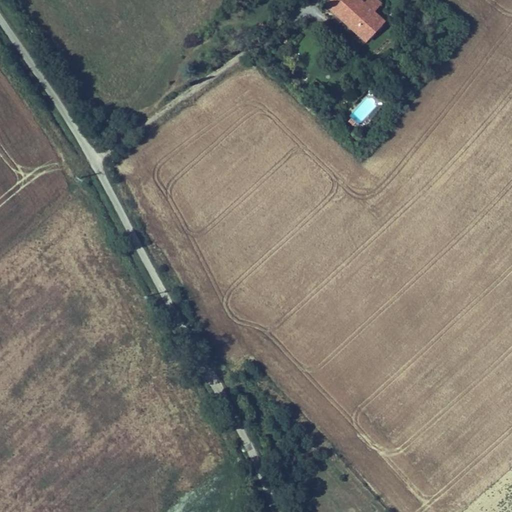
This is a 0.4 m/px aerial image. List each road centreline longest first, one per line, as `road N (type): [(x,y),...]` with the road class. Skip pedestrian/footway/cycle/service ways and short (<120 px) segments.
road 1 (tertiary): [(274,511),(239,430),(92,162),(0,21)]
road 2 (unknown): [(316,11),(169,99),(92,162)]
